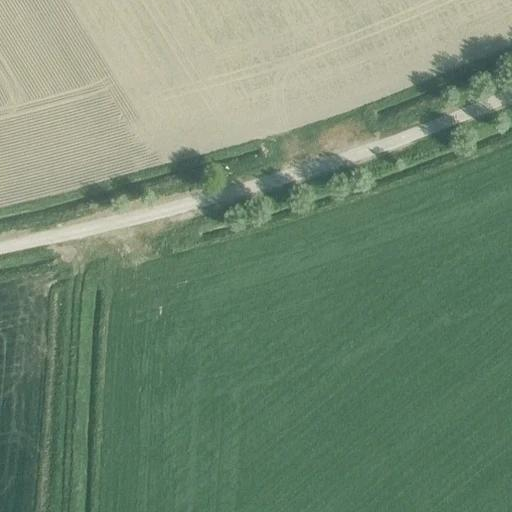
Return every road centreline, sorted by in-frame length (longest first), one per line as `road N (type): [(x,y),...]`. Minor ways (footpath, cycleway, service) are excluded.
road 1 (unclassified): [(0,245),(310,169),(511,91)]
road 2 (track): [(62,511),(82,227)]
